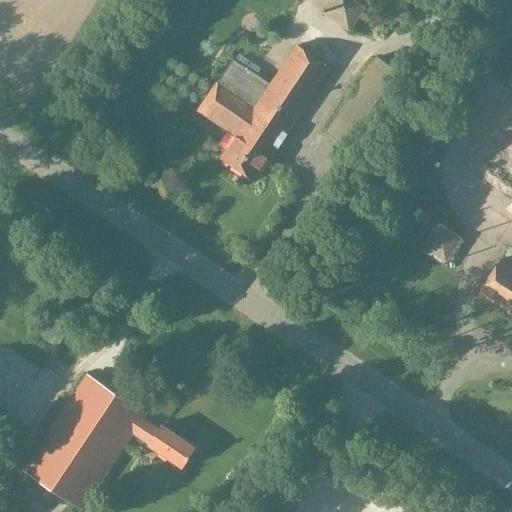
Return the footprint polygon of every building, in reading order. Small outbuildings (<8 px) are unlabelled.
[(331,0),(322,14),(349,33),(367,6),(358,0),(331,0)] [(255,107),(217,82),(197,112),(235,137),(220,159),(253,182),(329,69),(296,47),(270,85),(255,107)] [(255,107),(270,85),(232,59),(217,81),(217,82),(255,107)] [(367,159),(416,85),(376,59),(327,133),(367,159)] [(424,176),(442,150),(421,136),(404,162),(424,176)] [(511,160),(500,152),(466,202),(508,230),(511,223),(511,160)] [(464,247),(453,229),(435,241),(446,259),(464,247)] [(56,348),(66,334),(45,320),(35,334),(56,348)] [(182,469),(195,449),(161,426),(158,430),(142,419),(144,415),(86,376),(23,471),(81,509),(132,434),(148,445),(148,446),(182,469)] [(298,481),(287,492),(296,502),(308,490),(298,481)] [(270,511),(288,511),(289,510),(276,502),(270,511)]
